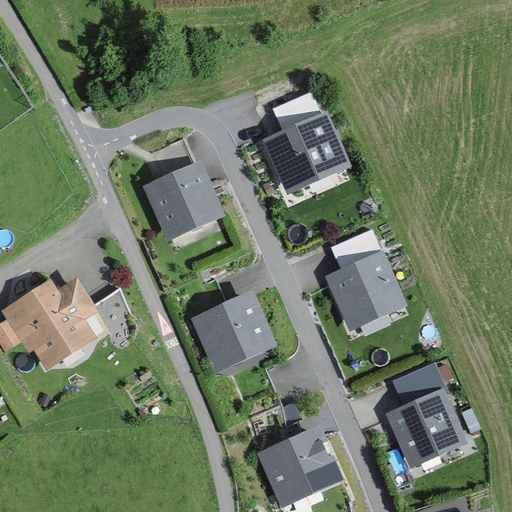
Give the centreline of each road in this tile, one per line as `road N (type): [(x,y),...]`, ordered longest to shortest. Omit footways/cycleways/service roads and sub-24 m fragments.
road 1 (residential): [(89,152),(166,118),(198,120),(224,135),(377,511)]
road 2 (unclassified): [(89,152),(190,382),(227,511)]
road 3 (unclassified): [(0,0),(89,152)]
